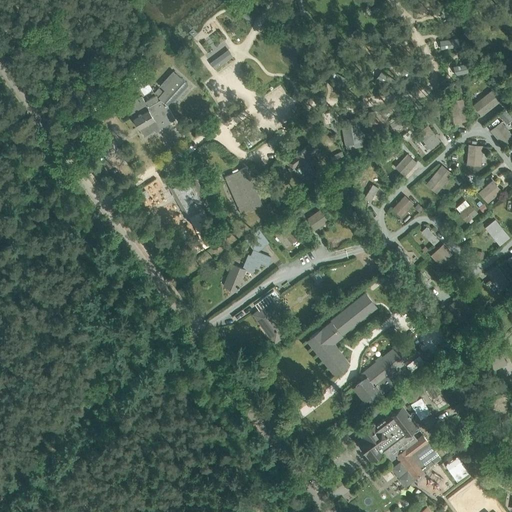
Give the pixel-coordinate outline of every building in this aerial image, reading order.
[(428,0),(417,0),(416,1),(426,15),(434,9),(428,0)] [(382,4),(372,10),(374,14),(384,8),(382,4)] [(243,11),(240,15),(251,22),(253,18),(243,11)] [(405,31),(386,34),(388,42),(407,38),(405,31)] [(196,52),(205,64),(210,60),(194,41),(188,46),(195,53),(196,52)] [(245,60),(250,67),(268,53),(263,46),(245,60)] [(406,66),(402,72),(416,82),(420,76),(406,66)] [(329,69),(326,75),(342,83),(344,76),(329,69)] [(380,71),(377,77),(383,81),(391,86),(395,80),(388,76),(383,73),(380,71)] [(143,93),(151,88),(142,72),(134,77),(143,93)] [(125,80),(120,73),(107,83),(112,90),(125,80)] [(143,98),(126,107),(142,134),(153,128),(154,131),(175,119),(168,106),(188,84),(180,77),(178,75),(175,73),(162,87),(165,90),(161,94),(158,97),(160,100),(159,101),(156,95),(145,101),(143,98)] [(481,116),(501,100),(492,89),(472,105),(481,116)] [(449,101),(451,107),(453,123),(468,121),(464,98),(449,101)] [(507,107),(503,110),(508,115),(511,111),(507,107)] [(379,110),(369,112),(370,122),(381,121),(379,110)] [(357,116),(342,118),(346,149),(362,146),(357,116)] [(431,117),(427,120),(430,125),(435,122),(431,117)] [(502,146),(511,138),(511,134),(500,121),(489,130),(502,146)] [(417,134),(429,149),(440,140),(427,125),(417,134)] [(290,129),(288,139),(295,140),(298,130),(290,129)] [(288,162),(292,168),(300,163),(310,177),(323,168),(312,154),(322,147),(315,139),(294,155),(295,157),(288,162)] [(466,164),(480,165),(482,145),(468,144),(466,164)] [(341,151),(330,155),(333,163),(344,158),(341,151)] [(394,167),(404,176),(416,161),(407,153),(394,167)] [(436,193),(452,173),(441,164),(425,184),(436,193)] [(232,171),(233,173),(225,176),(241,215),(263,205),(261,203),(246,167),(238,170),(237,168),(232,171)] [(458,175),(454,179),(459,185),(463,182),(458,175)] [(191,176),(173,187),(179,197),(197,187),(191,176)] [(487,203),(502,190),(492,179),(478,192),(487,203)] [(322,197),(330,208),(349,195),(341,183),(322,197)] [(364,198),(370,202),(378,188),(372,184),(364,198)] [(356,186),(352,189),(356,195),(360,192),(356,186)] [(391,209),(400,217),(413,203),(404,194),(391,209)] [(418,203),(414,207),(419,212),(423,208),(418,203)] [(458,214),(466,223),(477,212),(470,204),(458,214)] [(306,218),(314,230),(328,221),(320,209),(306,218)] [(301,210),(295,213),(300,220),(305,216),(301,210)] [(499,245),(509,236),(495,218),(484,227),(499,245)] [(274,233),(286,248),(297,239),(285,224),(274,233)] [(421,232),(433,245),(439,239),(426,226),(421,232)] [(491,249),(496,245),(489,235),(484,239),(491,249)] [(439,265),(452,253),(442,243),(430,255),(439,265)] [(390,251),(405,270),(413,264),(398,245),(390,251)] [(232,264),(224,286),(236,291),(245,269),(252,272),(255,267),(258,268),(260,263),(268,265),(271,257),(257,251),(253,249),(250,255),(248,254),(242,268),(232,264)] [(500,291),(510,283),(496,264),(486,272),(500,291)] [(414,275),(425,288),(431,283),(420,270),(414,275)] [(318,272),(311,276),(316,284),(323,280),(318,272)] [(254,304),(259,311),(256,313),(264,323),(262,325),(274,341),(282,335),(285,333),(272,314),(279,309),(272,301),(278,297),(273,290),(254,304)] [(365,292),(331,319),(306,339),(334,375),(350,362),(334,342),(377,307),(365,292)] [(468,316),(454,300),(451,303),(447,307),(460,323),(468,316)] [(382,358),(381,357),(377,361),(363,373),(366,377),(355,385),(366,399),(372,394),(375,398),(383,392),(405,375),(398,366),(407,359),(396,346),(382,358)] [(430,386),(423,390),(431,402),(438,397),(433,389),(438,386),(444,396),(465,384),(459,374),(458,374),(455,369),(435,381),(429,385),(430,386)] [(413,384),(405,388),(413,402),(411,404),(420,419),(431,412),(421,397),(416,389),(421,386),(418,383),(414,385),(413,384)] [(363,439),(358,443),(364,453),(370,461),(383,451),(383,452),(419,426),(402,404),(376,424),(374,421),(359,433),(363,439)] [(397,456),(415,479),(441,458),(423,435),(397,456)] [(445,465),(454,477),(467,468),(458,456),(445,465)]
